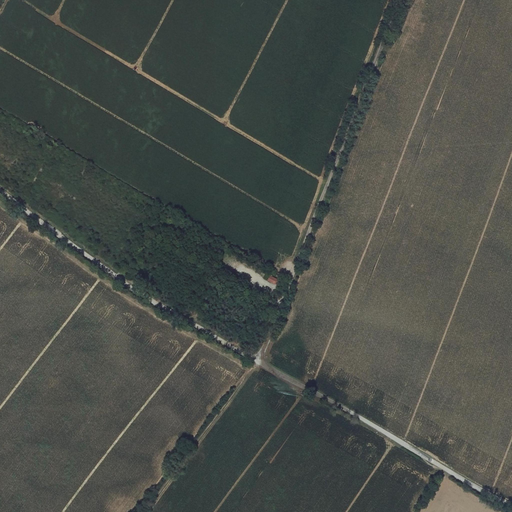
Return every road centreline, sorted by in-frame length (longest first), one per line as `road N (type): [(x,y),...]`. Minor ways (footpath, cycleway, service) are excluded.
road 1 (track): [(0,191),(141,294),(511,505)]
road 2 (track): [(399,0),(258,360)]
road 3 (track): [(145,511),(258,360)]
